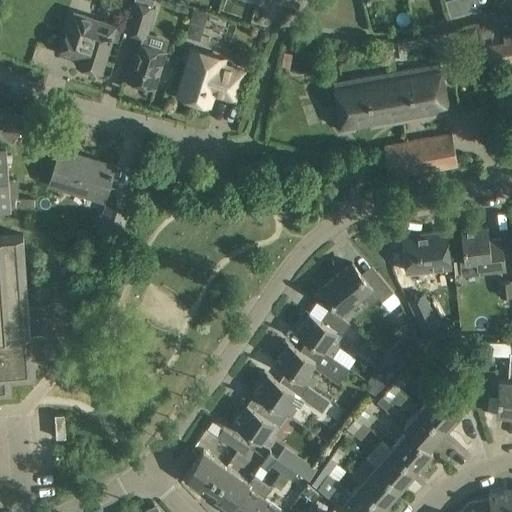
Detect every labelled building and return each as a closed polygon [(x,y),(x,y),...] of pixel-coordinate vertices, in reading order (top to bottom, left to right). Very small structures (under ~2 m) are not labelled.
[(134,0),(133,0),(125,30),(144,36),(154,6),(151,5),(152,0),(134,0),(135,0),(134,0)] [(462,0),(463,1),(466,12),(482,11),(479,0),(462,0)] [(511,0),(503,0),(498,7),(499,12),(511,9),(511,0)] [(193,7),(189,20),(199,23),(205,20),(207,12),(193,7)] [(67,29),(60,52),(79,58),(77,64),(100,71),(110,39),(112,33),(104,31),(103,28),(95,25),(92,27),(90,26),(93,18),(74,12),(68,29),(67,29)] [(112,33),(110,39),(117,41),(122,28),(114,26),(112,33)] [(476,26),(464,28),(467,41),(478,38),(476,26)] [(260,31),(258,36),(260,40),(264,42),(268,40),(269,40),(271,35),(269,31),(265,30),(260,31)] [(167,50),(136,40),(124,79),(155,89),(167,50)] [(391,42),(393,58),(404,56),(401,40),(391,42)] [(511,59),(511,43),(503,45),(506,60),(511,59)] [(224,58),(193,48),(178,94),(209,104),(214,88),(222,91),(220,95),(234,99),(243,71),(222,64),(224,58)] [(284,52),(281,66),(289,68),(292,53),(284,52)] [(392,72),(402,121),(448,113),(440,64),(392,72)] [(371,127),(402,121),(392,72),(333,82),(342,132),(358,129),(357,125),(370,122),(371,127)] [(14,110),(6,127),(30,138),(38,122),(14,110)] [(411,173),(457,165),(452,133),(405,141),(411,173)] [(389,176),(411,173),(405,141),(384,145),(389,176)] [(0,210),(11,209),(6,147),(0,147),(0,210)] [(103,199),(114,165),(60,149),(50,183),(103,199)] [(18,179),(9,179),(11,209),(11,210),(34,211),(35,198),(18,198),(18,179)] [(127,210),(107,204),(98,232),(117,239),(127,210)] [(464,260),(459,260),(461,275),(506,270),(502,238),(489,240),(487,226),(477,227),(477,223),(463,225),(464,229),(461,229),(464,260)] [(450,267),(446,231),(402,235),(406,272),(450,267)] [(0,236),(0,395),(10,395),(9,381),(34,379),(33,367),(35,367),(35,361),(45,360),(45,356),(55,355),(51,296),(27,298),(22,235),(0,236)] [(393,291),(377,272),(366,281),(352,263),(321,288),(340,311),(370,287),(381,301),(393,291)] [(511,296),(510,281),(499,282),(500,297),(511,296)] [(424,294),(408,302),(423,331),(438,324),(424,294)] [(342,337),(351,323),(329,308),(321,320),(306,309),(303,314),(306,316),(296,331),(307,339),(332,356),(339,346),(329,339),(334,332),(342,337)] [(406,341),(415,348),(419,343),(414,331),(410,335),(406,341)] [(309,385),(311,386),(316,379),(307,372),(312,365),(339,383),(350,368),(332,356),(307,339),(300,350),(285,340),(282,344),(285,346),(275,362),(286,370),(287,369),(309,384),(309,385)] [(493,342),(493,355),(510,355),(510,353),(511,353),(511,342),(493,342)] [(511,352),(511,353),(510,353),(510,355),(508,380),(499,379),(496,413),(511,414),(511,352)] [(264,377),(254,392),(265,400),(266,399),(288,414),(288,415),(290,417),(298,406),(303,399),(322,412),(330,400),(311,386),(309,385),(309,384),(287,369),(286,370),(279,381),(264,370),(261,375),(264,377)] [(374,370),(367,380),(369,381),(380,389),(388,380),(374,370)] [(399,390),(409,379),(401,373),(392,384),(399,390)] [(369,381),(365,387),(375,395),(380,389),(369,381)] [(389,402),(399,390),(392,384),(382,395),(389,402)] [(461,412),(435,390),(419,408),(445,430),(461,412)] [(266,399),(265,400),(258,411),(243,401),(240,405),(244,407),(233,423),(269,447),(276,437),(268,432),(274,423),(279,427),(288,415),(288,414),(266,399)] [(373,412),(365,405),(355,417),(363,423),(373,412)] [(445,430),(419,408),(404,426),(407,430),(429,448),(445,430)] [(64,414),(54,414),(55,438),(65,438),(64,414)] [(355,432),(363,423),(355,417),(345,428),(353,434),(355,432)] [(229,432),(223,428),(217,435),(223,440),(229,432)] [(432,451),(429,448),(407,430),(392,447),(416,469),(432,451)] [(235,436),(229,432),(223,440),(230,444),(235,436)] [(235,436),(230,444),(233,447),(236,449),(242,441),(235,436)] [(249,446),(242,441),(236,449),(244,454),(249,446)] [(345,452),(337,446),(328,458),(337,464),(345,452)] [(400,488),(416,469),(392,447),(375,466),(400,488)] [(203,449),(184,477),(206,492),(225,465),(203,449)] [(270,453),(255,474),(261,479),(271,465),(276,457),(270,453)] [(281,472),(286,464),(276,457),(271,465),(281,472)] [(337,464),(328,458),(311,482),(319,489),(328,476),(336,482),(345,471),(337,464)] [(294,469),(297,471),(309,480),(315,470),(300,460),(294,469)] [(297,472),(286,464),(281,472),(291,479),(297,472)] [(250,482),(225,465),(206,492),(229,508),(228,510),(229,511),(248,485),(250,482)] [(400,488),(375,466),(359,484),(384,506),(400,488)] [(319,493),(307,484),(300,491),(312,501),(319,493)] [(378,511),(384,506),(359,484),(350,494),(345,489),(338,497),(354,511),(378,511)] [(254,511),(265,497),(248,485),(229,511),(230,511),(254,511)] [(511,511),(511,496),(511,490),(488,494),(489,498),(490,511),(511,511)] [(280,511),(283,509),(265,497),(254,511),(280,511)] [(490,511),(489,498),(469,502),(459,511),(490,511)]
